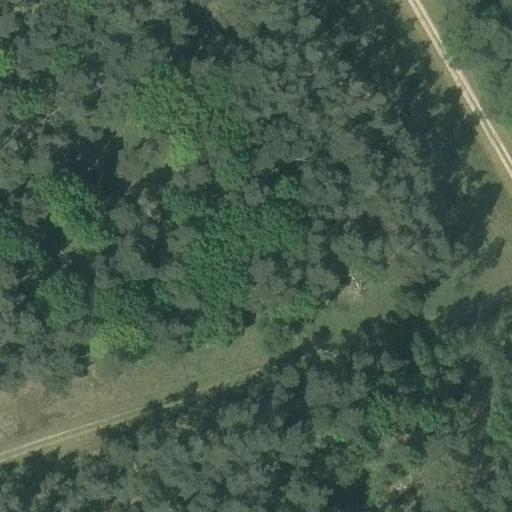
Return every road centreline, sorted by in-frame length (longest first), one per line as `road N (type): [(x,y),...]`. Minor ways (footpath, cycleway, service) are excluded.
road 1 (track): [(511,301),(89,424),(0,458)]
road 2 (track): [(419,0),(511,160)]
